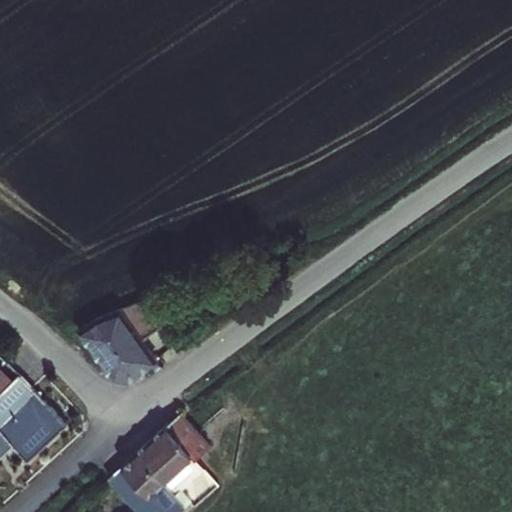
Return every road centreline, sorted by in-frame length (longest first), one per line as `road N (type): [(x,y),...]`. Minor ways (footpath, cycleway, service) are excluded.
road 1 (unclassified): [(511,138),(163,391),(126,402)]
road 2 (unclassified): [(126,402),(88,386),(0,304)]
road 3 (residential): [(126,402),(111,430),(22,511)]
